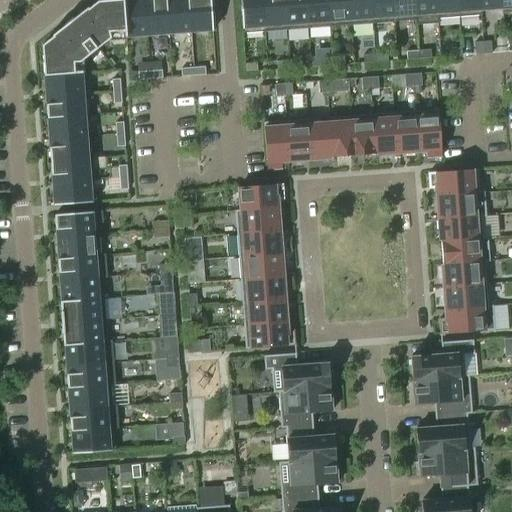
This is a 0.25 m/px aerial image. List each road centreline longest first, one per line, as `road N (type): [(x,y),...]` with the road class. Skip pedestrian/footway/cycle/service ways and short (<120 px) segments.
road 1 (residential): [(45,511),(11,50),(60,0)]
road 2 (residential): [(364,328),(418,324),(408,174),(303,182),(313,331)]
road 3 (residential): [(378,511),(364,328)]
